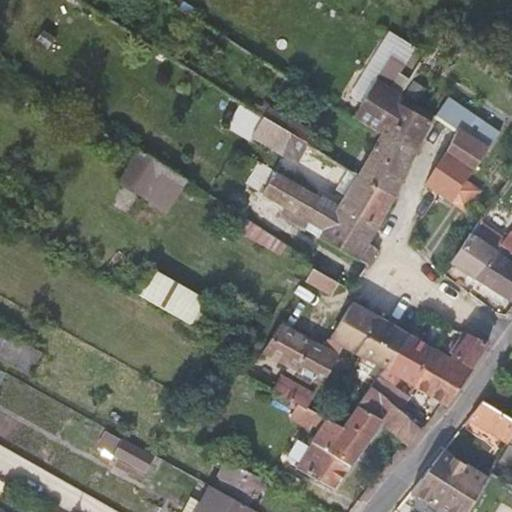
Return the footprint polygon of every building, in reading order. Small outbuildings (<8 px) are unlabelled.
[(388,58),(377,76),(390,85),(403,66),(388,58)] [(426,132),(431,122),(397,103),(403,93),(399,91),(390,85),(377,76),(352,117),(381,135),(385,129),(420,146),(426,132)] [(285,132),(262,118),(252,135),(297,162),(307,146),(299,141),(285,132)] [(293,119),(285,132),(299,141),(307,146),(321,154),(328,143),(293,119)] [(381,135),(358,175),(395,196),(406,172),(420,146),(385,129),(381,135)] [(424,185),(440,195),(450,202),(465,179),(466,178),(488,150),(457,130),(443,157),(436,168),(424,185)] [(139,149),(117,183),(143,197),(156,177),(178,191),(186,180),(139,149)] [(336,209),(318,199),(308,223),(323,231),(319,238),(358,261),(367,244),(395,196),(358,175),(348,170),(336,190),(345,195),(336,209)] [(262,196),(308,223),(318,199),(276,172),(262,196)] [(481,191),(465,179),(450,202),(465,212),(481,191)] [(209,215),(257,246),(266,232),(230,209),(219,201),(209,215)] [(471,235),(496,252),(500,247),(501,245),(506,239),(481,221),(471,235)] [(266,232),(257,246),(275,257),(283,244),(266,232)] [(501,245),(511,253),(511,233),(506,239),(501,245)] [(450,263),(476,280),(496,252),(471,235),(450,263)] [(358,261),(367,267),(377,249),(367,244),(358,261)] [(475,281),(511,303),(511,255),(500,247),(496,252),(476,280),(475,281)] [(338,284),(312,269),(305,282),(331,296),(338,284)] [(216,310),(151,272),(138,296),(203,332),(216,310)] [(342,346),(381,369),(406,334),(383,321),(353,303),(331,340),(342,346)] [(337,355),(325,349),(281,325),(263,352),(322,385),(337,355)] [(424,344),(406,334),(381,369),(376,378),(395,389),(401,380),(416,388),(417,388),(440,353),(454,331),(453,331),(438,325),(424,344)] [(0,355),(30,372),(41,352),(0,329),(0,355)] [(473,339),(466,336),(453,355),(470,366),(485,344),(473,339)] [(417,388),(442,403),(446,406),(471,371),(468,369),(440,353),(417,388)] [(511,363),(482,402),(511,422),(511,413),(507,410),(511,402),(511,394),(509,392),(511,388),(511,363)] [(308,410),(315,397),(282,377),(273,392),(297,404),(308,410)] [(400,412),(407,403),(410,398),(395,389),(376,378),(370,386),(400,412)] [(326,420),(320,430),(297,469),(334,489),(379,423),(407,446),(421,429),(415,424),(400,412),(370,386),(340,427),(326,420)] [(468,420),(504,445),(511,429),(511,422),(482,402),(470,417),(468,420)] [(422,415),(407,403),(400,412),(415,424),(422,415)] [(320,430),(326,420),(308,410),(297,404),(290,419),(306,427),(310,424),(320,430)] [(153,455),(107,430),(99,444),(143,470),(153,455)] [(467,511),(489,477),(445,450),(413,490),(450,511),(467,511)] [(249,472),(228,459),(220,475),(255,496),(264,480),(249,472)] [(252,511),(253,511),(210,487),(199,506),(189,500),(182,511),(252,511)]
